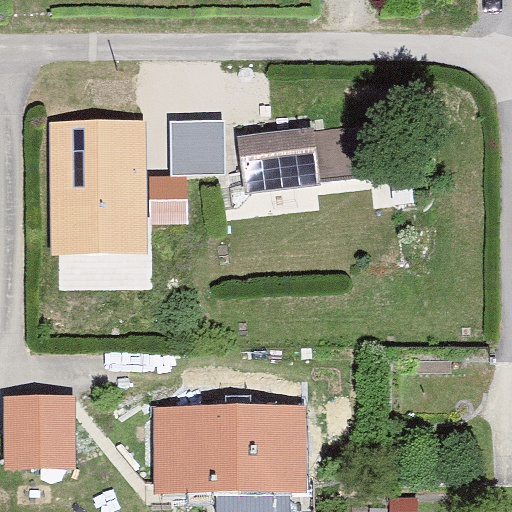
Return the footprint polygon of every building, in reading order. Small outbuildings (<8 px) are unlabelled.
[(173,122),(173,174),(225,174),(225,121),(173,122)] [(59,126),(60,247),(143,246),(142,125),(59,126)] [(358,130),(245,144),(250,186),(363,172),(358,130)] [(418,178),(397,180),(399,202),(420,200),(418,178)] [(69,464),(70,401),(14,400),(13,463),(69,464)] [(292,411),(169,414),(171,480),(293,477),(292,411)] [(413,511),(414,502),(395,502),(394,511),(413,511)]
